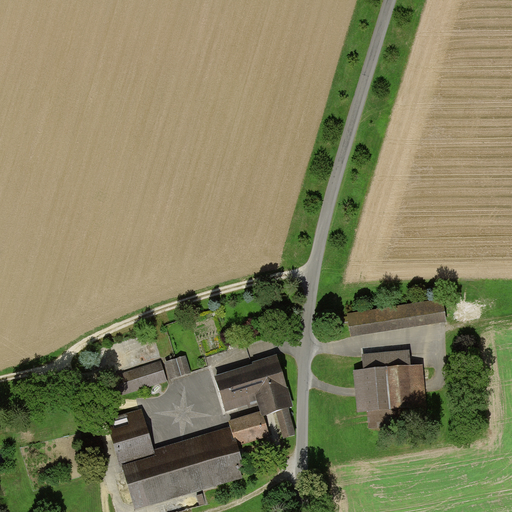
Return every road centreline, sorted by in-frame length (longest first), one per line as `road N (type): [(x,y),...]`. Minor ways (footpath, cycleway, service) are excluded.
road 1 (unclassified): [(391,0),(303,315),(302,511)]
road 2 (track): [(310,275),(180,305),(101,335),(66,366),(0,380)]
